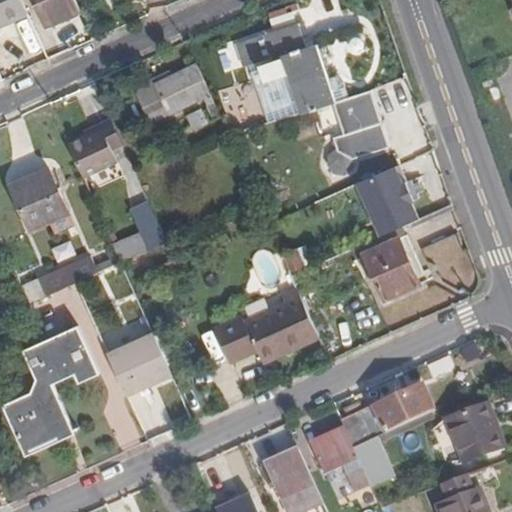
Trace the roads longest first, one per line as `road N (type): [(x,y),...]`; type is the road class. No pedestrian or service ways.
road 1 (residential): [(42,511),(511,303)]
road 2 (tertiary): [(411,0),(511,279)]
road 3 (residential): [(225,0),(0,102)]
